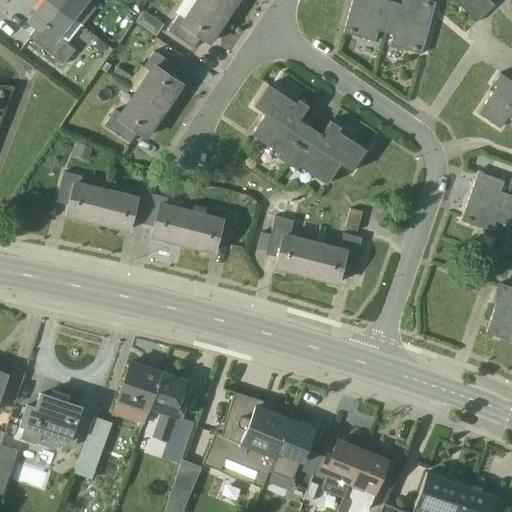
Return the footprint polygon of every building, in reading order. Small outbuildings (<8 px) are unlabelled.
[(78,25),(44,0),(41,0),(25,20),(33,26),(25,36),(60,64),(73,49),(65,43),(78,25)] [(44,0),(78,25),(80,25),(94,7),(91,4),(93,0),(44,0)] [(201,0),(184,0),(165,30),(190,47),(196,38),(207,45),(226,16),(201,0)] [(201,0),(226,16),(236,0),(201,0)] [(348,0),(347,6),(387,16),(391,1),(387,0),(348,0)] [(398,0),(398,3),(391,1),(387,16),(425,27),(432,1),(428,0),(398,0)] [(460,0),(457,3),(465,12),(478,0),(460,0)] [(487,0),(478,0),(465,12),(473,21),(491,4),(487,0)] [(340,32),(372,40),(375,30),(382,32),(387,16),(347,6),(340,32)] [(387,16),(382,32),(390,34),(387,44),(418,53),(425,27),(387,16)] [(493,84),(474,112),(496,127),(504,115),(511,120),(511,46),(510,50),(511,51),(511,74),(511,75),(509,79),(496,71),(489,82),(493,84)] [(132,89),(163,110),(181,83),(171,76),(177,67),(152,50),(141,65),(138,63),(129,76),(120,70),(116,77),(132,89)] [(296,164),(323,183),(337,163),(348,170),(363,149),(335,130),(338,126),(327,119),(318,132),(297,118),(306,105),(295,98),(293,102),(265,83),(250,105),(262,113),(248,133),(276,152),(274,155),(294,168),(296,164)] [(102,124),(127,142),(134,133),(143,139),(163,110),(132,89),(117,111),(113,108),(102,124)] [(71,153),(85,158),(90,145),(77,140),(71,153)] [(466,194),(504,208),(510,192),(503,190),(506,180),(475,169),(466,194)] [(80,175),(61,170),(54,201),(66,204),(63,213),(94,221),(103,187),(78,181),(80,175)] [(128,194),(103,187),(94,221),(125,229),(129,220),(139,222),(148,192),(130,187),(128,194)] [(165,197),(148,192),(139,222),(149,225),(146,237),(178,245),(187,208),(164,202),(165,197)] [(492,220),(499,223),(504,208),(466,194),(457,219),(488,230),(492,220)] [(349,202),(342,227),(353,230),(360,206),(349,202)] [(187,208),(178,245),(211,253),(214,241),(226,244),(233,214),(215,209),(213,214),(187,208)] [(502,236),(511,239),(511,210),(504,208),(499,223),(506,225),(502,236)] [(272,266),(303,274),(312,240),(288,234),(291,220),(273,215),(263,253),(275,256),(272,266)] [(312,240),(303,274),(334,282),(337,272),(349,275),(359,236),(351,234),(340,231),(337,246),(312,240)] [(511,285),(500,282),(491,307),(511,313),(511,285)] [(511,313),(491,307),(483,332),(511,342),(511,313)] [(110,413),(141,424),(146,407),(159,369),(126,358),(112,400),(114,400),(110,413)] [(159,369),(146,407),(157,412),(150,435),(166,441),(173,417),(178,419),(185,399),(179,397),(185,379),(159,369)] [(249,483),(259,486),(262,480),(287,419),(269,411),(272,403),(232,390),(221,424),(216,422),(200,462),(217,469),(221,472),(224,474),(229,476),(234,478),(240,481),(246,482),(249,483)] [(56,442),(70,447),(76,431),(71,429),(80,405),(37,391),(32,405),(23,402),(14,435),(54,447),(56,442)] [(72,472),(89,477),(108,421),(92,415),(72,472)] [(287,419),(262,480),(287,490),(295,469),(304,447),(311,428),(309,428),(308,424),(299,420),(296,422),(287,419)] [(340,496),(360,448),(357,447),(356,446),(355,444),(354,443),(352,442),(351,442),(349,442),(348,442),(347,442),(346,442),(345,442),(334,438),(329,452),(324,450),(322,455),(316,471),(323,474),(321,479),(318,488),(340,496)] [(0,443),(0,491),(14,449),(0,443)] [(309,474),(319,453),(304,447),(295,469),(309,474)] [(386,459),(360,448),(340,496),(333,511),(356,511),(366,507),(386,459)] [(157,477),(171,481),(179,458),(179,457),(165,452),(157,477)] [(316,471),(322,455),(319,453),(309,474),(321,479),(323,474),(316,471)] [(171,481),(161,511),(163,511),(178,511),(197,466),(179,458),(171,481)] [(458,511),(468,485),(423,470),(408,511),(407,511),(381,501),(376,511),(458,511)] [(468,485),(458,511),(487,511),(493,494),(468,485)] [(499,511),(506,499),(493,494),(487,511),(499,511)]
